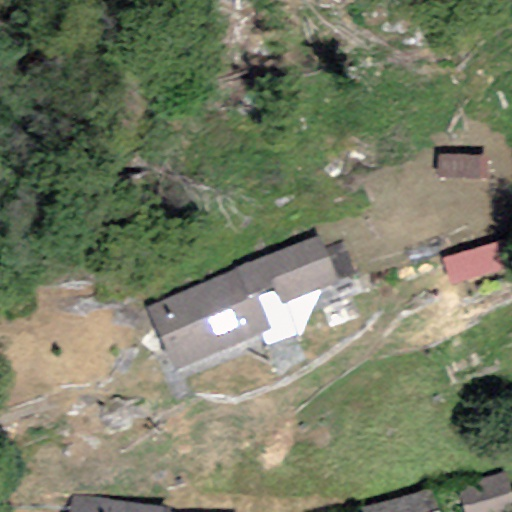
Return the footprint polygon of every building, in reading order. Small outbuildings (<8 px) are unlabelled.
[(319,236),(242,269),(263,318),(340,285),(319,236)] [(511,245),(510,239),(442,261),(451,286),(511,266),(511,245)] [(242,269),(146,310),(174,375),(270,335),(263,318),(242,269)] [(511,511),(511,489),(507,472),(457,486),(464,511),(511,511)] [(439,511),(433,489),(358,509),(358,511),(439,511)] [(168,511),(169,509),(71,496),(68,511),(168,511)]
